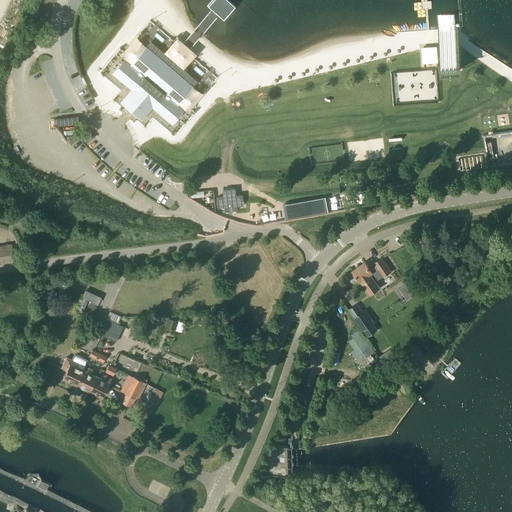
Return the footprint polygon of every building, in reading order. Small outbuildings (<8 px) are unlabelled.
[(420,46),(421,63),(437,62),(436,45),(420,46)] [(118,65),(112,72),(117,76),(132,88),(124,99),(131,105),(133,102),(139,107),(137,110),(143,116),(152,106),(167,118),(172,122),(177,115),(173,112),(178,105),(176,103),(170,98),(184,81),(185,80),(190,75),(157,47),(152,53),(137,70),(129,64),(129,63),(123,69),(118,65)] [(437,69),(391,70),(392,104),(438,103),(437,69)] [(176,101),(189,113),(204,97),(191,84),(176,101)] [(428,146),(428,134),(416,135),(416,147),(428,146)] [(382,138),(347,143),(350,163),(385,157),(382,138)] [(224,212),(237,211),(237,206),(243,206),(242,195),(235,195),(234,189),(222,190),(223,197),(216,197),(217,208),(224,208),(224,212)] [(302,210),(304,217),(323,213),(322,207),(302,210)] [(391,271),(382,259),(382,258),(374,263),(383,276),(391,271)] [(365,262),(353,271),(350,273),(350,274),(349,274),(349,275),(349,276),(349,277),(349,278),(349,279),(350,280),(351,281),(352,282),(353,282),(354,282),(355,282),(356,282),(359,280),(360,282),(360,281),(369,295),(379,288),(375,282),(374,283),(369,275),(373,273),(365,262)] [(406,300),(414,295),(405,281),(397,285),(406,300)] [(81,296),(97,303),(101,296),(84,289),(81,296)] [(91,301),(87,309),(94,312),(98,304),(91,301)] [(365,309),(353,317),(363,331),(364,330),(368,336),(378,329),(373,323),(374,322),(365,309)] [(113,331),(117,323),(106,318),(99,334),(105,337),(109,329),(113,331)] [(158,327),(161,323),(154,319),(151,323),(158,327)] [(174,330),(177,322),(168,319),(165,327),(174,330)] [(116,342),(123,326),(117,323),(113,331),(109,329),(105,337),(116,342)] [(365,358),(371,355),(375,352),(371,346),(368,342),(359,329),(351,334),(353,338),(348,341),(353,349),(351,351),(358,363),(359,362),(362,367),(368,363),(365,358)] [(97,358),(99,353),(92,350),(90,355),(97,358)] [(103,362),(106,357),(99,353),(97,358),(103,362)] [(76,384),(83,370),(77,367),(79,363),(71,359),(66,357),(61,368),(66,370),(63,378),(76,384)] [(113,375),(116,368),(109,365),(106,371),(113,375)] [(89,391),(96,376),(91,373),(92,370),(88,367),(86,371),(83,370),(76,384),(89,391)] [(96,376),(89,391),(102,397),(111,379),(103,375),(102,379),(96,376)] [(134,397),(138,399),(146,383),(142,381),(134,377),(126,394),(134,397)] [(158,402),(163,391),(153,387),(148,397),(158,402)] [(288,460),(288,449),(288,446),(268,447),(268,456),(269,476),(289,475),(288,460)] [(37,485),(46,490),(49,482),(40,478),(37,485)]
